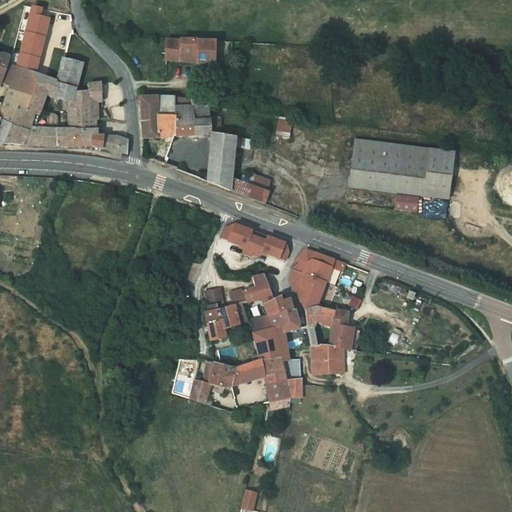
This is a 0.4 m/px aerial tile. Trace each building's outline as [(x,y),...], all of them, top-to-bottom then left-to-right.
[(49,20),(39,18),(41,9),(32,7),(17,67),(31,72),(35,74),(38,62),(43,45),(49,20)] [(165,60),(215,64),(215,41),(181,39),(181,40),(166,39),(165,60)] [(0,81),(1,82),(1,81),(7,64),(9,59),(0,55),(0,81)] [(83,64),(62,59),(57,81),(56,83),(77,88),(83,64)] [(1,81),(10,87),(17,67),(7,64),(1,81)] [(21,108),(23,95),(26,85),(31,72),(17,67),(10,87),(3,109),(1,113),(6,115),(7,113),(17,116),(21,108)] [(35,74),(31,72),(26,85),(23,95),(40,101),(42,95),(48,78),(35,74)] [(63,101),(75,103),(91,104),(90,90),(89,91),(76,92),(77,88),(56,83),(57,81),(48,78),(42,95),(47,97),(63,101)] [(88,85),(89,91),(90,90),(91,104),(91,119),(92,119),(92,120),(93,120),(96,120),(98,120),(97,102),(101,102),(100,83),(88,85)] [(27,110),(37,112),(40,101),(23,95),(21,108),(27,110)] [(158,138),(158,117),(175,117),(175,97),(157,97),(140,97),(141,121),(143,139),(158,138)] [(208,182),(230,190),(231,178),(233,146),(234,138),(220,136),(221,124),(210,123),(210,116),(208,102),(192,101),(175,97),(175,117),(175,135),(175,136),(211,134),(208,182)] [(45,103),(40,101),(37,112),(40,112),(41,113),(45,103)] [(69,109),(70,130),(80,131),(96,131),(96,125),(96,120),(93,120),(92,120),(92,119),(91,119),(74,119),(75,103),(63,101),(63,109),(69,109)] [(91,119),(91,104),(75,103),(74,119),(91,119)] [(24,145),(28,145),(34,128),(31,127),(35,115),(38,116),(40,112),(37,112),(27,110),(21,108),(17,116),(14,125),(13,125),(6,144),(15,144),(24,145)] [(4,121),(13,125),(14,125),(17,116),(7,113),(6,115),(4,121)] [(44,125),(44,129),(57,130),(57,118),(57,117),(56,117),(55,116),(48,115),(48,125),(44,125)] [(221,118),(210,116),(210,123),(221,124),(221,118)] [(175,117),(158,117),(158,138),(175,135),(175,117)] [(292,119),(280,117),(276,136),(288,139),(292,119)] [(6,144),(13,125),(4,121),(0,119),(0,120),(0,143),(0,144),(6,144)] [(80,131),(70,130),(57,130),(44,129),(35,128),(34,128),(28,145),(39,146),(59,147),(90,146),(90,136),(96,137),(97,131),(96,131),(80,131)] [(96,147),(102,149),(104,137),(96,137),(90,136),(90,146),(92,146),(96,147)] [(128,141),(120,137),(117,137),(115,137),(104,137),(102,149),(115,152),(127,154),(128,141)] [(254,149),(255,141),(234,138),(233,146),(254,149)] [(448,200),(454,152),(355,140),(349,187),(448,200)] [(250,185),(268,192),(270,181),(253,174),(251,180),(250,185)] [(243,177),(241,182),(250,185),(251,180),(243,177)] [(230,190),(265,204),(270,192),(268,192),(250,185),(241,182),(231,178),(230,190)] [(220,238),(228,241),(235,225),(233,224),(224,228),(220,238)] [(252,231),(235,225),(228,241),(245,248),(243,253),(252,256),(253,252),(261,255),(262,252),(279,259),(280,256),(284,244),(259,234),(258,239),(250,236),(252,231)] [(287,245),(284,244),(280,256),(287,259),(289,252),(287,245)] [(300,256),(296,260),(305,264),(311,260),(314,252),(306,249),(300,256)] [(296,260),(292,271),(325,283),(331,268),(334,260),(314,252),(311,260),(305,264),(296,260)] [(346,264),(334,260),(331,268),(343,273),(346,264)] [(289,281),(293,289),(302,285),(305,275),(292,271),(289,279),(289,281)] [(305,310),(316,308),(319,300),(325,283),(305,275),(302,285),(293,289),(305,310)] [(271,296),(263,276),(252,278),(254,287),(244,291),(247,303),(271,296)] [(220,289),(205,292),(209,312),(217,310),(216,306),(223,304),(220,289)] [(350,295),(347,305),(355,308),(359,298),(350,295)] [(273,301),(264,305),(266,311),(268,317),(266,317),(250,321),(253,334),(274,330),(269,317),(292,311),(289,300),(281,303),(280,298),(273,301)] [(226,338),(224,330),(247,323),(241,304),(234,306),(217,310),(209,312),(205,313),(210,341),(226,338)] [(305,310),(306,321),(332,327),(345,328),(347,313),(333,311),(316,308),(305,310)] [(283,333),(284,333),(299,330),(299,323),(295,311),(292,311),(269,317),(274,330),(275,334),(282,332),(283,333)] [(309,336),(311,347),(317,346),(314,329),(307,327),(309,336)] [(329,346),(342,348),(344,349),(344,350),(354,351),(355,344),(357,345),(359,331),(353,330),(353,329),(345,328),(332,327),(329,346)] [(274,330),(253,334),(258,355),(260,360),(261,363),(281,358),(275,334),(274,330)] [(282,332),(275,334),(281,358),(282,362),(288,361),(284,333),(283,333),(282,332)] [(317,346),(311,347),(313,375),(343,373),(342,348),(329,346),(322,345),(317,346)] [(84,357),(81,351),(74,356),(77,360),(84,357)] [(256,362),(236,369),(232,386),(234,386),(264,378),(266,386),(286,381),(282,362),(281,358),(261,363),(260,360),(256,362)] [(286,381),(290,399),(301,399),(301,380),(300,360),(290,360),(290,361),(288,361),(282,362),(286,381)] [(206,382),(207,384),(211,385),(219,387),(224,389),(225,389),(226,387),(232,386),(236,369),(214,363),(207,361),(205,369),(206,369),(205,371),(205,375),(205,380),(206,382)] [(194,380),(193,384),(197,385),(206,396),(207,396),(211,385),(207,384),(206,382),(194,380)] [(270,403),(290,399),(286,381),(266,386),(270,403)] [(190,400),(204,404),(206,399),(207,396),(206,396),(197,385),(193,384),(190,400)] [(290,399),(270,403),(272,410),(289,408),(290,399)] [(256,495),(245,492),(241,508),(253,511),(256,495)]
